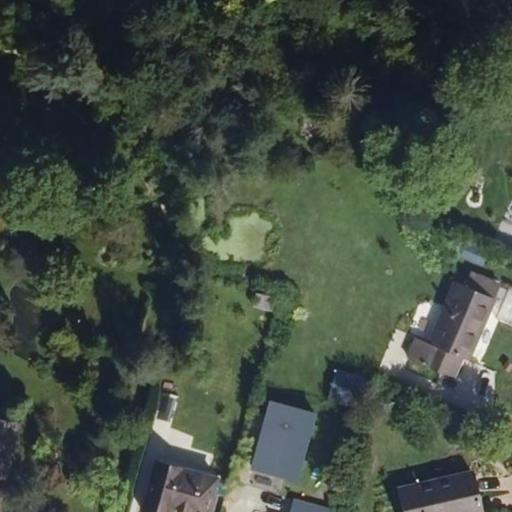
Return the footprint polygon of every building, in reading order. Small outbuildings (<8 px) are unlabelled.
[(511,292),(462,272),(434,339),(418,332),(407,358),(457,379),(466,357),(472,359),(490,314),(511,323),(511,292)] [(251,307),(255,295),(242,292),(240,304),(251,307)] [(260,309),(263,297),(255,295),(251,307),(260,309)] [(374,412),(384,384),(355,373),(344,401),(374,412)] [(267,395),(244,468),(293,483),(316,410),(267,395)] [(0,490),(0,475),(7,477),(19,422),(0,418),(0,506),(4,491),(0,490)] [(180,511),(213,511),(226,472),(155,450),(137,509),(148,511),(174,511),(175,510),(180,511)] [(481,511),(473,473),(402,490),(406,511),(481,511)] [(291,511),(331,511),(333,506),(295,497),(291,511)]
